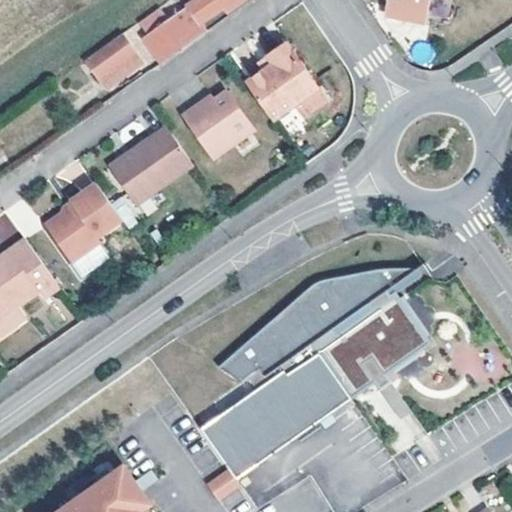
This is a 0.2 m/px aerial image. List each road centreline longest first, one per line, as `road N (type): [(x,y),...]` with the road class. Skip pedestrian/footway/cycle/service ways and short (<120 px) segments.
road 1 (tertiary): [(0,422),(284,222),(390,173)]
road 2 (residential): [(0,193),(275,0)]
road 3 (residential): [(392,511),(511,441)]
road 4 (residential): [(405,109),(332,0)]
